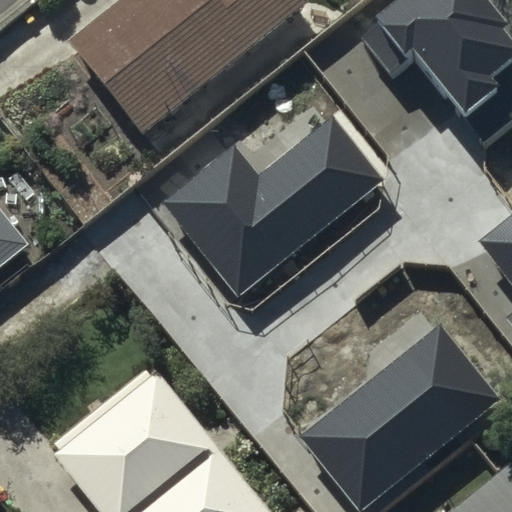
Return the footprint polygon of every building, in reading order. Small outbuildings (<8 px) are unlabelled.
[(129,0),(66,51),(140,143),(304,12),(294,0),(129,0)] [(511,208),(484,231),(476,221),(374,298),(420,359),(400,373),(433,418),(511,357),(511,208)] [(0,272),(26,251),(0,218),(0,272)] [(377,367),(374,369),(311,418),(342,458),(318,477),(344,511),(360,511),(450,444),(439,430),(430,436),(377,367)] [(260,511),(150,372),(148,374),(52,449),(58,457),(52,462),(90,511),(260,511)] [(511,511),(511,468),(455,511),(511,511)]
